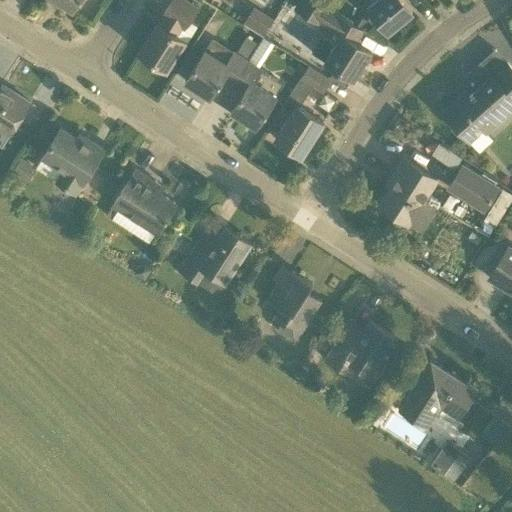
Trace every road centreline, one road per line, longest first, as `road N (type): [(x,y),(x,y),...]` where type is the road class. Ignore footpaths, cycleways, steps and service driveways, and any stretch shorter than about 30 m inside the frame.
road 1 (residential): [(313,215),(77,68)]
road 2 (residential): [(313,215),(396,76),(480,0)]
road 3 (residential): [(511,352),(313,215)]
